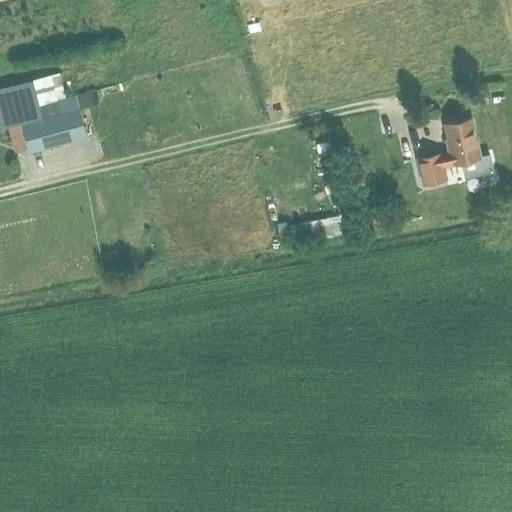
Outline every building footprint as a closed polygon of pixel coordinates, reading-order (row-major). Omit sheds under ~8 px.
[(7,125),(42,115),(38,99),(55,95),(81,90),(94,87),(90,66),(60,73),(60,72),(50,74),(11,84),(12,85),(0,88),(0,99),(2,109),(7,125)] [(56,99),(55,95),(38,99),(42,115),(7,125),(13,142),(27,138),(31,151),(86,136),(77,105),(97,100),(94,89),(56,99)] [(419,157),(423,177),(425,183),(446,178),(443,164),(455,161),(455,162),(480,157),(476,136),(471,117),(446,122),(450,138),(448,139),(450,151),(442,154),(440,152),(419,157)] [(251,167),(254,179),(280,172),(277,161),(251,167)] [(318,219),(301,222),(304,241),(322,237),(318,219)]
